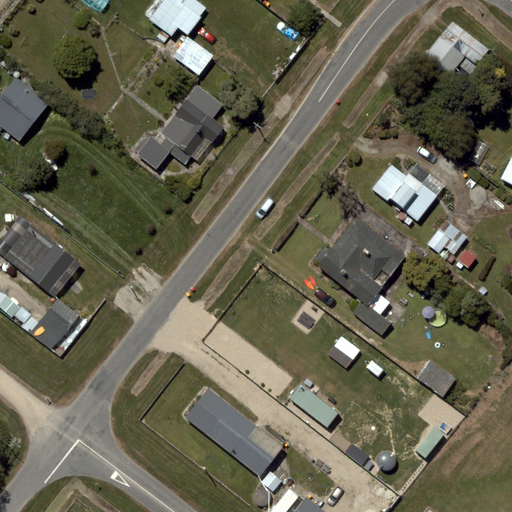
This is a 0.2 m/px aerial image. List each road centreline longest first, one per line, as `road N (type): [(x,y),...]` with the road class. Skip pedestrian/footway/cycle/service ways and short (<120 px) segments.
road 1 (residential): [(395,0),(66,431)]
road 2 (residential): [(66,431),(171,511)]
